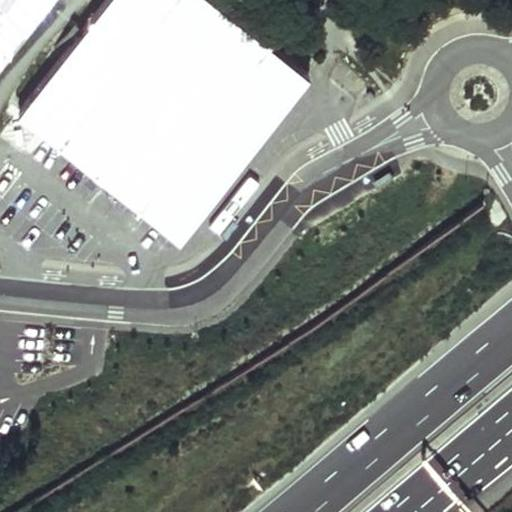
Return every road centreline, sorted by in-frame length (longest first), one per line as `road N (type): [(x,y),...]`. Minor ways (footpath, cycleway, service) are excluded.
road 1 (residential): [(0,294),(144,308),(201,303),(315,178),(441,112)]
road 2 (motorway): [(511,332),(300,511)]
road 3 (residential): [(511,68),(486,51),(451,61),(436,94),(441,112)]
road 4 (motorway): [(419,511),(511,432)]
